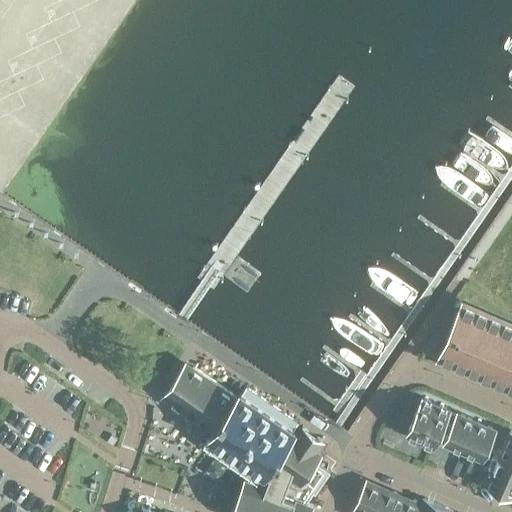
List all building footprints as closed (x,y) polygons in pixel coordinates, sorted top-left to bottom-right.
[(511,323),(463,303),(439,359),(511,390),(511,323)] [(187,361),(164,394),(170,399),(176,403),(174,406),(174,411),(188,420),(192,419),(195,416),(214,429),(237,396),(193,366),(187,361)] [(214,429),(204,443),(250,475),(247,479),(246,478),(232,511),(309,511),(313,504),(306,501),(314,490),(316,492),(331,470),(316,459),(321,452),(317,449),(318,447),(298,433),(296,435),(293,432),(296,428),(293,426),(297,421),(247,386),(243,392),(241,390),(237,396),(214,429)] [(407,433),(435,445),(438,436),(450,410),(451,408),(423,396),(407,433)] [(438,436),(445,439),(445,441),(448,443),(448,445),(479,458),(480,456),(484,458),(497,428),(458,411),(457,413),(450,410),(438,436)] [(511,429),(487,485),(511,495),(511,429)] [(417,511),(422,502),(367,479),(354,508),(362,511),(417,511)] [(452,511),(454,510),(424,497),(422,502),(417,511),(452,511)]
